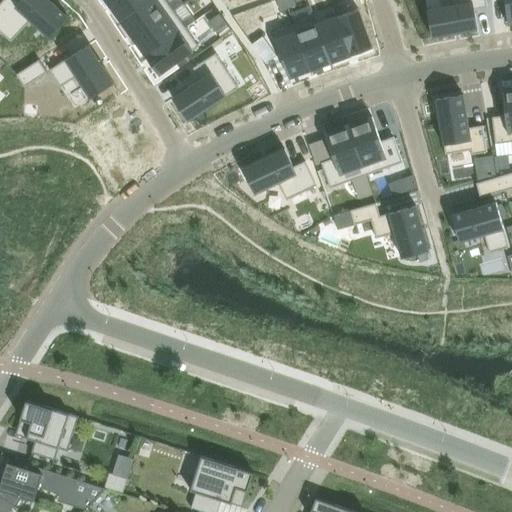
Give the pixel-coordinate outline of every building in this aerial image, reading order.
[(19,0),(3,0),(0,4),(0,31),(11,42),(31,20),(50,38),(69,17),(49,0),(21,0),(21,1),(19,0)] [(113,0),(108,4),(121,22),(150,0),(113,0)] [(150,0),(121,22),(134,39),(173,11),(165,0),(150,0)] [(285,0),(277,0),(281,12),(288,9),(285,0)] [(293,0),(285,0),(288,9),(296,6),(293,0)] [(451,0),(453,6),(427,11),(432,37),(478,29),(474,10),(488,7),(486,0),(451,0)] [(358,9),(338,17),(352,56),(373,48),(358,9)] [(173,11),(134,39),(147,57),(186,29),(173,11)] [(315,17),(294,25),(310,71),(331,63),(317,24),(318,24),(315,17)] [(318,24),(317,24),(331,63),(352,56),(338,17),(318,24)] [(227,24),(217,31),(221,38),(231,31),(227,24)] [(294,25),(273,33),(290,78),(310,71),(294,25)] [(186,29),(147,57),(160,75),(199,47),(186,29)] [(263,37),(252,44),(266,63),(276,56),(263,37)] [(89,45),(50,70),(61,87),(77,76),(91,98),(114,83),(89,45)] [(201,80),(173,98),(188,121),(239,88),(216,53),(193,68),(201,80)] [(39,60),(16,75),(25,87),(47,73),(39,60)] [(506,116),(492,117),(496,144),(511,142),(511,88),(502,90),(506,116)] [(463,95),(436,100),(446,155),(471,150),(472,155),(487,152),(483,126),(469,128),(463,95)] [(372,117),(349,125),(367,175),(403,162),(394,137),(381,141),(372,117)] [(334,158),(321,163),(330,188),(367,175),(349,125),(325,133),(334,158)] [(285,149),(243,169),(255,194),(278,183),(287,200),(317,186),(306,161),(294,167),(285,149)] [(508,155),(494,157),(496,170),(509,169),(508,155)] [(495,172),(479,175),(480,182),(496,178),(495,172)] [(511,173),(501,176),(505,191),(511,188),(511,173)] [(501,176),(476,183),(481,198),(505,191),(501,176)] [(496,202),(452,215),(459,242),(484,234),(490,253),(509,248),(496,202)] [(376,203),(350,211),(354,225),(371,220),(376,238),(395,233),(402,258),(429,251),(416,206),(380,216),(376,203)] [(27,400),(18,428),(19,428),(30,431),(27,438),(35,441),(31,453),(55,460),(59,448),(60,449),(68,451),(79,417),(27,400)] [(202,456),(191,491),(196,492),(191,508),(203,511),(218,511),(222,501),(231,504),(233,497),(245,500),(254,473),(202,456)] [(86,509),(87,510),(90,506),(106,489),(15,459),(12,464),(8,463),(3,477),(2,479),(0,482),(0,511),(9,511),(13,506),(15,507),(16,506),(21,497),(34,501),(39,487),(39,486),(74,498),(72,504),(86,509)] [(109,473),(104,487),(123,493),(127,479),(109,473)] [(355,511),(316,498),(311,511),(355,511)]
